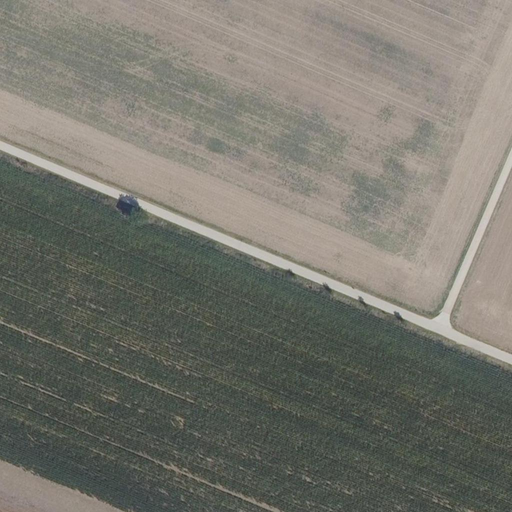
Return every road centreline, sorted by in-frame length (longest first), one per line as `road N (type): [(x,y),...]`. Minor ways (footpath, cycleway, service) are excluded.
road 1 (track): [(0,144),(440,328)]
road 2 (track): [(511,155),(440,328)]
